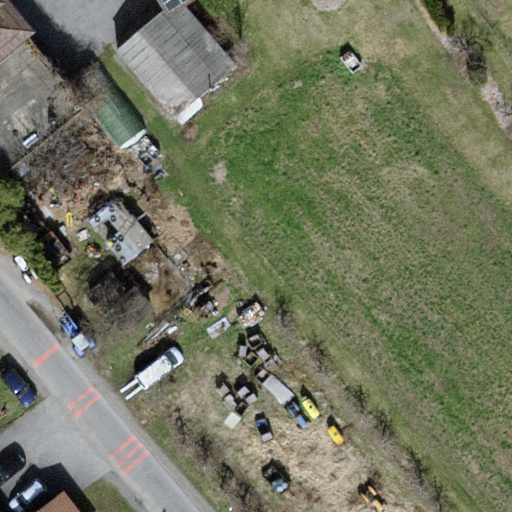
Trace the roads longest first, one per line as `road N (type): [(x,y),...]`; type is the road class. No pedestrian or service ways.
road 1 (residential): [(0,289),(100,414)]
road 2 (residential): [(100,414),(179,511)]
